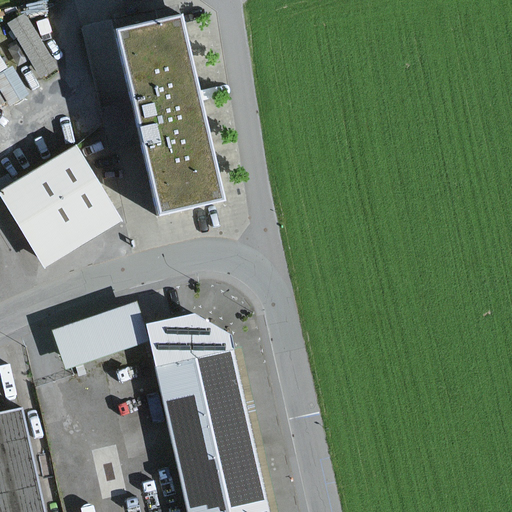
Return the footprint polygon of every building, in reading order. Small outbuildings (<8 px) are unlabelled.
[(179,15),(111,31),(154,216),(221,201),(179,15)] [(0,67),(0,117),(24,99),(0,67)] [(74,147),(0,191),(0,199),(41,268),(119,222),(74,147)] [(0,277),(24,263),(0,223),(0,277)] [(152,303),(68,328),(81,369),(164,344),(152,303)] [(292,511),(246,303),(165,321),(208,511),(292,511)] [(0,511),(47,511),(24,408),(2,413),(0,406),(0,511)]
